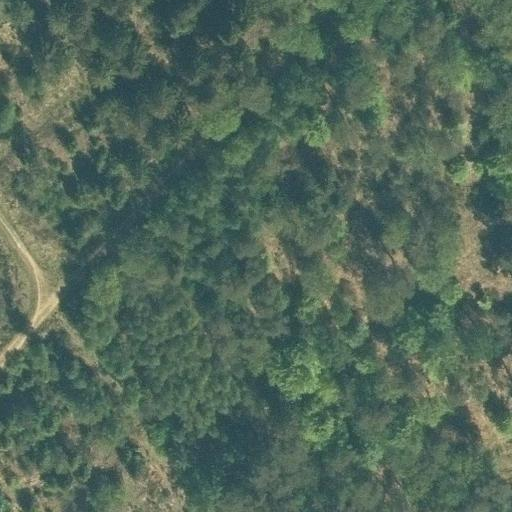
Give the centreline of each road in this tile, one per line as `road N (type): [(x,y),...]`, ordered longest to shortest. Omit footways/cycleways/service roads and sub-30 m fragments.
road 1 (track): [(54,296),(332,0)]
road 2 (track): [(199,511),(54,296)]
